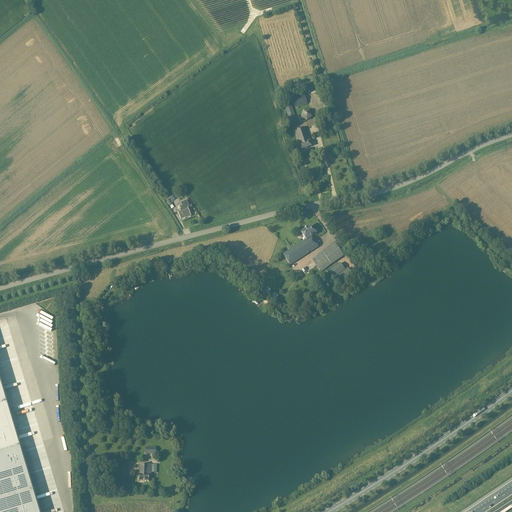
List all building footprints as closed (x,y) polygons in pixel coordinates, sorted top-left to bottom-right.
[(296,108),(307,104),(304,94),(292,97),(296,108)] [(291,127),(298,125),(292,105),(285,107),(291,127)] [(302,118),(307,121),(311,118),(310,112),(304,112),(302,118)] [(300,151),(312,147),(306,128),(294,132),(300,151)] [(191,216),(187,208),(190,207),(187,201),(181,203),(182,206),(181,207),(182,209),(180,210),(180,211),(178,213),(181,220),(188,217),(191,216)] [(318,247),(312,237),(316,234),(317,232),(316,231),(314,231),(311,226),(301,233),(306,240),(283,255),(290,266),(318,247)] [(335,244),(326,250),(312,260),(321,272),(343,257),(335,244)] [(333,277),(337,275),(338,276),(342,282),(353,275),(348,268),(345,270),(340,263),(333,269),(329,272),(333,277)] [(362,269),(360,272),(365,277),(368,275),(362,269)] [(44,349),(42,351),(50,355),(48,358),(53,360),(56,355),(44,349)] [(41,511),(0,372),(0,511),(41,511)] [(140,464),(139,481),(149,481),(149,478),(149,475),(152,476),(152,473),(156,473),(157,465),(156,465),(152,465),(140,464)]
